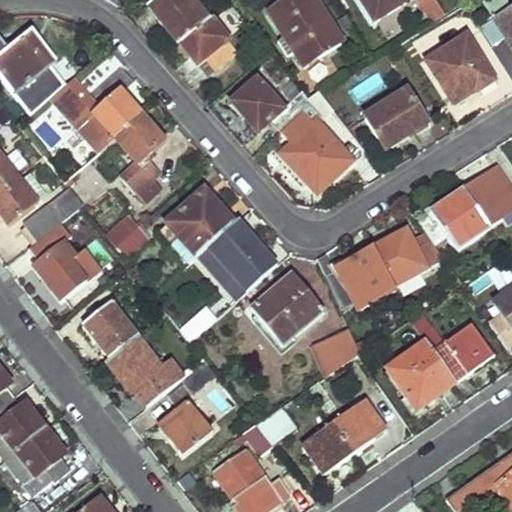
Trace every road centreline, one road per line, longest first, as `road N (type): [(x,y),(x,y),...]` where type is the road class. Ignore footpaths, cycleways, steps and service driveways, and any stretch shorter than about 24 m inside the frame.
road 1 (residential): [(511,117),(337,223),(304,225),(280,213),(94,13),(19,0)]
road 2 (residential): [(0,301),(171,511)]
road 3 (residential): [(341,511),(511,394)]
